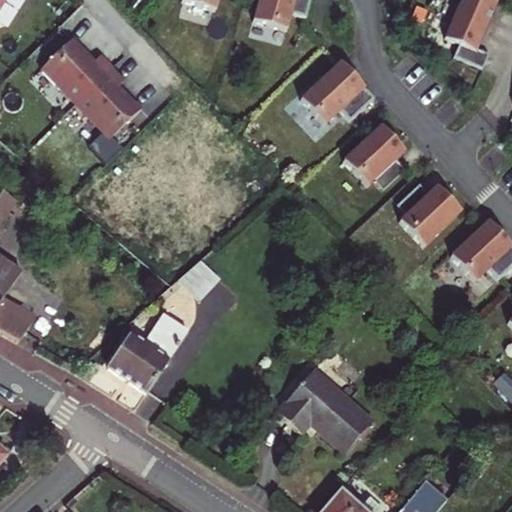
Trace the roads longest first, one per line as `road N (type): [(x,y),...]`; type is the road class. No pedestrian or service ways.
road 1 (residential): [(368,0),(368,38),(382,79),(511,221)]
road 2 (tertiary): [(105,439),(218,511)]
road 3 (tertiary): [(0,371),(105,439)]
